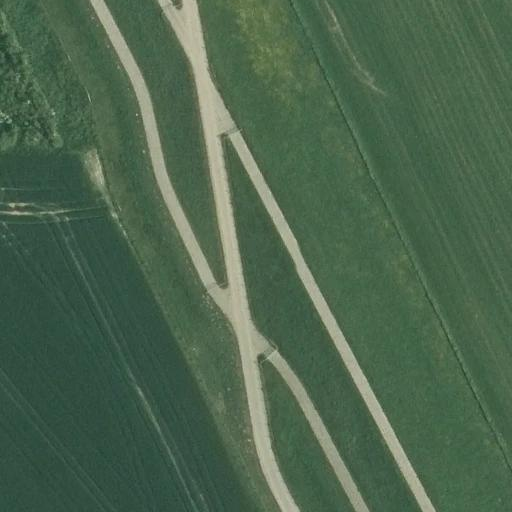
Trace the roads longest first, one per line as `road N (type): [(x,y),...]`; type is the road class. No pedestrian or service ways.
road 1 (track): [(201,57),(246,329)]
road 2 (track): [(290,511),(265,461),(246,329)]
